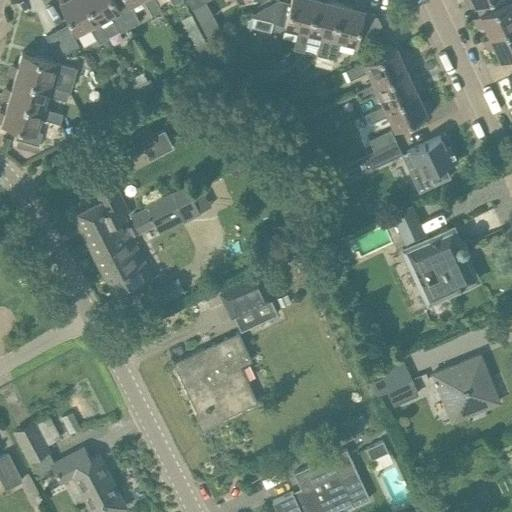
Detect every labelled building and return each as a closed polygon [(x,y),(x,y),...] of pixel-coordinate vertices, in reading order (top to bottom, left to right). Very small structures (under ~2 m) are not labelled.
[(107,38),(98,20),(87,0),(59,0),(76,31),(89,24),(98,42),(107,38)] [(87,0),(98,20),(110,13),(120,31),(134,24),(123,2),(118,5),(114,0),(87,0)] [(127,0),(123,2),(134,24),(139,21),(130,3),(134,0),(144,0),(152,14),(161,9),(155,0),(127,0)] [(205,0),(202,1),(193,7),(210,39),(222,32),(205,0)] [(277,0),(275,0),(251,16),(272,21),(273,18),(277,0)] [(308,31),(315,0),(290,0),(290,2),(283,0),(277,0),(273,18),(272,21),(272,22),(298,28),(293,48),(303,51),(308,31)] [(327,56),(340,2),(333,0),(315,0),(308,31),(321,34),(316,54),(327,56)] [(340,2),(327,56),(333,58),(336,59),(341,39),(355,43),(361,19),(365,0),(364,0),(359,0),(359,1),(356,0),(354,0),(353,5),(340,2)] [(511,0),(508,0),(484,11),(472,17),(475,22),(476,21),(479,25),(484,23),(488,33),(511,22),(511,0)] [(481,0),(479,1),(484,11),(508,0),(481,0)] [(500,58),(511,52),(511,22),(488,33),(489,36),(482,39),(485,43),(486,43),(489,47),(494,45),(500,58)] [(57,56),(78,45),(67,23),(46,34),(57,56)] [(203,35),(193,40),(206,65),(216,60),(203,35)] [(406,67),(406,68),(413,64),(411,60),(409,61),(407,56),(402,58),(396,45),(363,61),(345,70),(349,79),(368,70),(373,83),(374,83),(406,67)] [(15,74),(49,84),(53,71),(72,76),(75,66),(56,61),(56,60),(21,51),(17,64),(12,63),(11,68),(9,67),(7,72),(15,74)] [(316,54),(314,63),(331,67),(333,58),(327,56),(316,54)] [(284,56),(254,71),(260,83),(290,68),(284,56)] [(356,93),(359,101),(361,101),(360,100),(378,92),(383,104),(365,113),(365,114),(416,90),(416,89),(423,86),(421,81),(419,82),(417,78),(412,80),(406,68),(406,67),(374,83),(373,83),(355,91),(356,93)] [(15,74),(11,87),(5,86),(4,91),(2,90),(1,95),(8,97),(43,107),(46,94),(66,99),(75,102),(76,101),(69,90),(49,84),(15,74)] [(147,78),(134,85),(139,95),(155,87),(150,77),(147,78)] [(394,127),(415,117),(433,108),(431,103),(429,104),(427,99),(422,102),(416,90),(365,114),(369,122),(388,114),(394,127)] [(43,107),(8,97),(4,110),(0,109),(0,120),(18,126),(15,137),(38,144),(42,132),(36,130),(40,117),(59,122),(62,113),(43,107)] [(301,114),(295,99),(285,103),(290,118),(301,114)] [(118,136),(127,154),(156,140),(146,122),(118,136)] [(294,130),(300,144),(313,138),(307,124),(294,130)] [(369,139),(374,150),(396,140),(390,129),(369,139)] [(445,145),(440,134),(408,149),(401,152),(402,153),(401,153),(406,165),(413,178),(418,191),(450,176),(444,164),(456,158),(449,143),(445,145)] [(401,153),(402,153),(401,152),(396,140),(374,150),(365,154),(372,167),(401,153)] [(129,209),(113,177),(94,187),(100,199),(72,213),(94,255),(132,236),(139,232),(155,224),(147,208),(131,216),(134,222),(127,226),(126,225),(121,228),(117,221),(127,216),(124,212),(129,209)] [(187,184),(145,205),(147,208),(155,224),(179,211),(184,219),(200,211),(187,184)] [(394,214),(405,237),(425,227),(414,204),(394,214)] [(427,303),(460,287),(478,279),(465,251),(466,251),(467,246),(465,242),(461,240),(460,241),(452,224),(401,248),(427,303)] [(116,297),(133,287),(153,277),(132,236),(94,255),(116,297)] [(335,248),(331,240),(323,244),(317,247),(321,255),(327,252),(330,251),(335,248)] [(218,291),(230,318),(273,298),(261,271),(218,291)] [(282,285),(278,275),(270,279),(272,284),(268,286),(270,290),(282,285)] [(293,297),(294,300),(297,301),(300,300),(302,297),(300,294),(297,292),(294,294),(293,297)] [(287,294),(277,298),(281,306),(291,302),(287,294)] [(238,330),(191,352),(172,361),(203,426),(257,401),(240,364),(251,359),(238,330)] [(480,353),(431,372),(451,422),(499,402),(480,353)] [(401,356),(367,371),(377,393),(387,389),(394,403),(418,392),(411,377),(401,356)] [(80,427),(72,411),(62,416),(70,432),(80,427)] [(54,461),(48,449),(33,420),(15,429),(30,458),(37,471),(52,463),(52,462),(54,461)] [(388,449),(383,438),(366,446),(371,457),(388,449)] [(66,455),(54,461),(52,462),(52,463),(61,480),(73,474),(92,511),(112,511),(126,505),(98,453),(89,458),(83,446),(66,455)] [(277,511),(327,511),(351,501),(353,504),(369,497),(346,448),(330,455),(293,472),(300,487),(272,500),(277,511)] [(22,479),(17,470),(8,452),(0,455),(0,476),(6,488),(22,479)]
